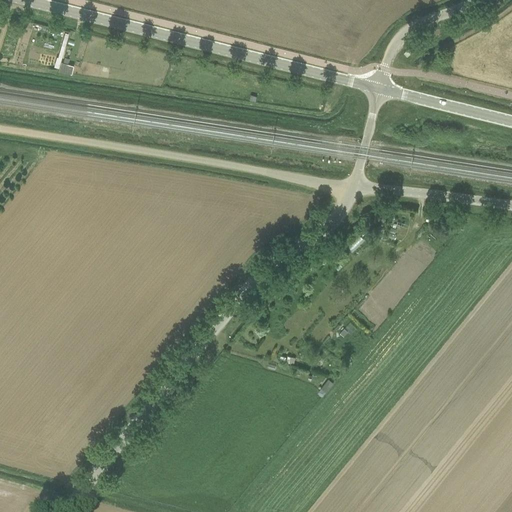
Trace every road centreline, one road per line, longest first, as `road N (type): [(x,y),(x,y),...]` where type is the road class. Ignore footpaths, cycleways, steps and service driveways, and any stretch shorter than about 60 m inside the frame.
road 1 (unclassified): [(64,511),(269,262),(332,221),(352,189)]
road 2 (tertiary): [(378,89),(17,0)]
road 3 (unclassified): [(352,189),(0,129)]
road 4 (unclassified): [(511,206),(352,189)]
road 5 (unclassified): [(378,89),(398,42),(418,24),(476,0)]
road 6 (tertiary): [(511,121),(378,89)]
